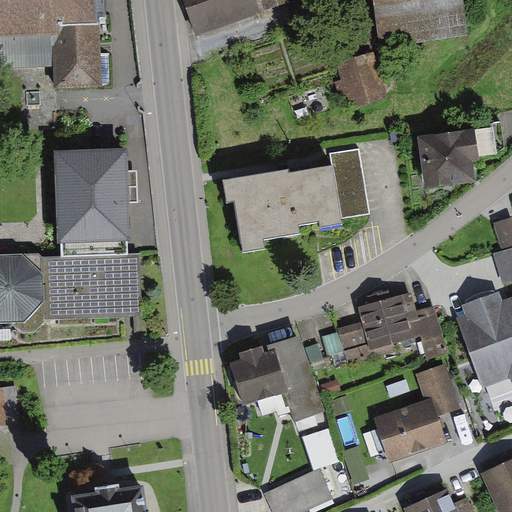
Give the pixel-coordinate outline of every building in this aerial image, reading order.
[(0,0),(0,45),(62,44),(63,86),(107,85),(104,0),(0,0)] [(187,0),(202,40),(313,0),(312,0),(187,0)] [(380,0),(385,46),(474,37),(469,0),(380,0)] [(350,103),(387,98),(380,49),(343,55),(350,103)] [(474,133),(421,139),(426,185),(479,180),(474,133)] [(132,152),(62,155),(66,261),(44,261),(44,256),(21,257),(0,256),(0,324),(14,325),(23,335),(47,334),(47,326),(145,322),(143,254),(135,254),(132,152)] [(339,171),(230,184),(233,208),(243,207),(249,254),(291,249),(290,240),(350,233),(348,219),(370,217),(362,152),(337,155),(339,171)] [(511,216),(496,221),(503,244),(511,241),(511,216)] [(511,244),(494,251),(507,284),(511,282),(511,244)] [(368,325),(342,332),(350,364),(428,343),(432,358),(451,352),(440,311),(421,316),(416,296),(364,309),(368,325)] [(471,321),(462,325),(488,393),(511,383),(511,305),(508,307),(504,297),(467,311),(471,321)] [(244,364),(236,366),(245,397),(250,396),(253,405),(289,395),(296,422),(327,413),(308,341),(243,358),(244,364)] [(447,368),(419,376),(428,405),(379,420),(392,462),(452,444),(443,416),(460,411),(447,368)] [(0,388),(0,425),(22,423),(17,387),(0,388)] [(315,469),(337,462),(328,430),(306,436),(315,469)] [(511,511),(511,464),(489,475),(504,511),(511,511)] [(275,511),(309,511),(337,499),(322,466),(267,492),(275,511)] [(150,511),(150,507),(148,507),(144,480),(121,484),(120,480),(106,483),(96,484),(96,487),(71,491),(74,511),(150,511)] [(448,484),(405,504),(408,511),(460,511),(456,501),(448,484)] [(456,501),(460,511),(476,511),(468,495),(456,501)]
